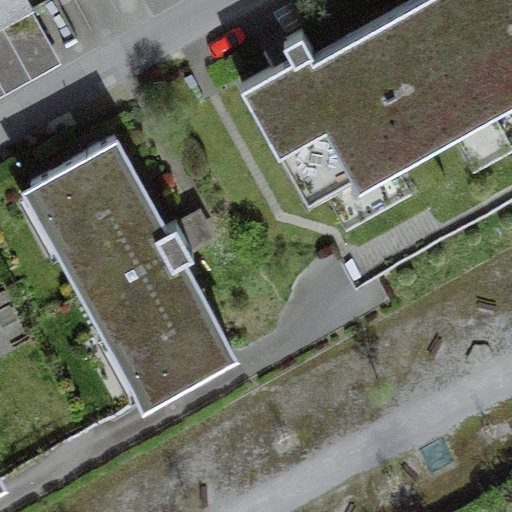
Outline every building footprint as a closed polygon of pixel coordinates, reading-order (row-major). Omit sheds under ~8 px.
[(0,0),(0,47),(80,3),(78,0),(0,0)] [(511,0),(422,0),(265,82),(347,238),(511,151),(511,0)] [(0,50),(0,112),(5,110),(27,98),(54,84),(81,69),(56,21),(0,50)] [(168,145),(77,197),(190,398),(282,347),(168,145)] [(0,384),(0,490),(45,465),(0,384)]
